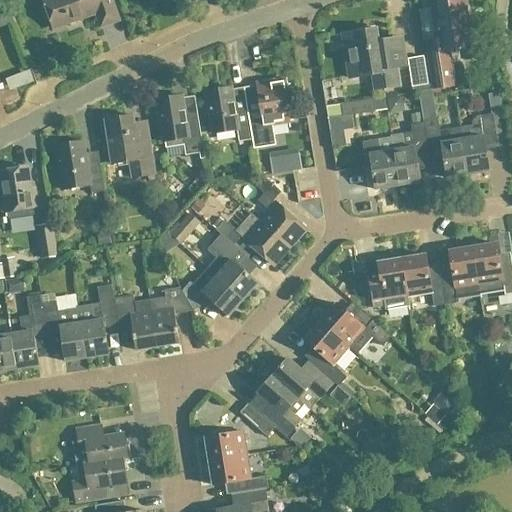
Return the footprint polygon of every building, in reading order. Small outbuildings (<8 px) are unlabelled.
[(98,29),(116,22),(108,0),(40,0),(51,30),(93,15),(98,29)] [(447,52),(472,48),(464,0),(431,6),(437,42),(425,44),(433,91),(453,88),(447,52)] [(0,29),(14,25),(9,9),(0,12),(0,29)] [(374,92),(399,88),(396,72),(407,70),(402,39),(378,43),(376,32),(342,37),(349,82),(372,78),(374,92)] [(411,89),(427,87),(423,59),(407,61),(411,89)] [(272,127),(289,124),(282,83),(256,87),(262,121),(249,123),(253,151),(275,148),(272,127)] [(238,144),(251,142),(246,110),(234,111),(231,91),(205,95),(212,136),(236,132),(238,144)] [(163,144),(164,144),(165,151),(183,148),(185,158),(198,156),(199,162),(203,161),(196,118),(185,120),(181,99),(156,103),(163,144)] [(373,102),(375,114),(384,113),(382,100),(373,102)] [(375,114),(373,102),(341,107),(343,119),(375,114)] [(472,128),(460,130),(467,178),(489,175),(485,147),(497,145),(492,117),(476,120),(471,125),(472,128)] [(131,179),(153,176),(149,149),(138,150),(133,119),(104,123),(110,167),(129,164),(131,179)] [(423,125),(428,156),(442,154),(446,182),(467,178),(460,130),(459,130),(438,133),(436,121),(423,123),(424,125),(423,125)] [(391,141),(398,189),(420,186),(416,160),(428,158),(428,156),(423,125),(410,128),(411,135),(390,138),(391,141)] [(398,189),(391,141),(362,145),(364,158),(369,157),(375,193),(398,189)] [(90,196),(104,194),(99,163),(86,165),(82,144),(55,148),(62,191),(89,187),(90,196)] [(26,171),(0,174),(0,182),(4,213),(5,213),(6,223),(32,219),(31,210),(35,209),(32,191),(29,192),(26,171)] [(257,204),(268,214),(259,224),(288,249),(304,231),(272,203),(280,194),(264,178),(255,188),(264,196),(257,204)] [(288,249),(259,224),(251,217),(236,235),(222,224),(215,232),(220,237),(233,249),(240,240),(272,267),(288,249)] [(39,261),(53,259),(48,228),(34,230),(39,261)] [(216,260),(207,271),(216,278),(243,303),(258,286),(248,278),(236,267),(244,259),(233,249),(220,237),(207,252),(216,260)] [(472,250),(479,298),(503,294),(504,298),(511,296),(511,275),(510,261),(498,263),(496,246),(472,250)] [(444,307),(457,305),(456,302),(479,298),(472,250),(448,253),(451,270),(438,272),(444,307)] [(379,282),(368,283),(368,287),(372,311),(384,309),(384,312),(408,308),(407,300),(401,260),(397,261),(397,257),(381,260),(381,263),(376,264),(379,282)] [(401,260),(407,300),(431,296),(433,309),(444,307),(438,272),(427,274),(425,257),(401,260)] [(1,263),(2,267),(3,280),(15,279),(13,262),(1,263)] [(190,285),(181,293),(193,314),(201,309),(208,301),(229,319),(243,303),(216,278),(207,271),(192,287),(190,285)] [(77,310),(77,312),(79,312),(86,361),(107,357),(102,323),(116,320),(113,302),(111,289),(97,291),(99,307),(77,310)] [(193,314),(181,293),(180,291),(163,294),(164,300),(149,303),(156,351),(179,347),(174,317),(193,314)] [(47,342),(46,339),(41,308),(40,298),(26,300),(31,329),(19,331),(20,336),(10,337),(16,373),(37,369),(33,344),(47,342)] [(117,326),(130,324),(135,354),(156,351),(149,303),(133,305),(132,299),(113,302),(116,320),(117,326)] [(391,339),(382,331),(355,307),(347,316),(335,305),(318,324),(348,350),(355,356),(370,339),(382,349),(391,339)] [(79,312),(77,312),(56,315),(54,306),(41,308),(46,339),(59,337),(64,364),(86,361),(79,312)] [(348,350),(318,324),(303,341),(315,352),(306,362),(337,389),(345,379),(333,367),(348,350)] [(488,328),(488,346),(506,346),(506,329),(488,328)] [(0,375),(16,373),(10,337),(0,338),(0,375)] [(271,377),(309,411),(317,401),(318,402),(332,386),(309,366),(301,374),(285,361),(271,377)] [(286,437),(309,411),(271,377),(256,395),(260,398),(252,408),(286,437)] [(265,438),(273,429),(246,406),(238,415),(265,438)] [(88,468),(120,463),(120,462),(126,461),(122,437),(102,440),(100,429),(75,434),(78,452),(85,451),(88,468)] [(208,464),(245,458),(242,435),(204,441),(208,464)] [(245,458),(208,464),(211,488),(227,486),(228,497),(267,490),(265,479),(249,482),(245,458)] [(120,463),(88,468),(83,469),(85,485),(71,488),(75,508),(127,499),(120,463)] [(266,511),(263,494),(237,498),(239,510),(225,511),(266,511)]
